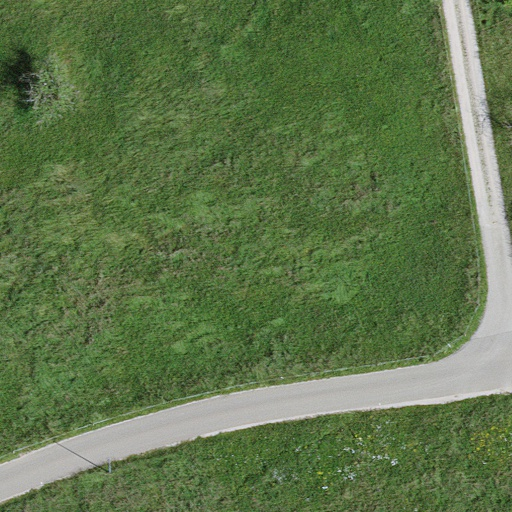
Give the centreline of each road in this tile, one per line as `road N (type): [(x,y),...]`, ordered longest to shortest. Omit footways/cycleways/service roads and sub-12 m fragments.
road 1 (residential): [(511,368),(186,421),(0,484)]
road 2 (track): [(452,0),(511,339)]
